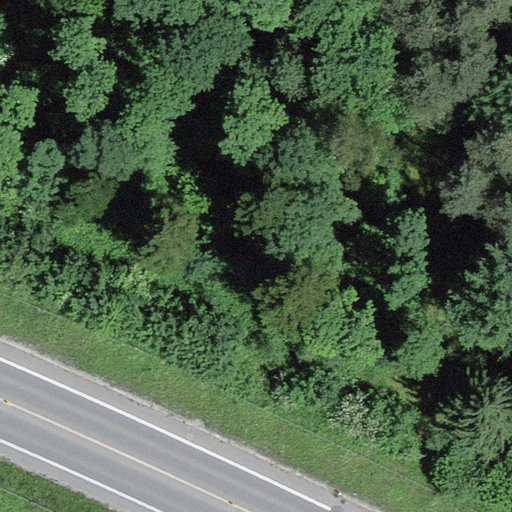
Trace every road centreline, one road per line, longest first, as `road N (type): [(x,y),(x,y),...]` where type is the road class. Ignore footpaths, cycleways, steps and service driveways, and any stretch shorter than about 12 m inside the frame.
road 1 (track): [(359,0),(402,111),(438,380)]
road 2 (trunk): [(249,511),(0,399)]
